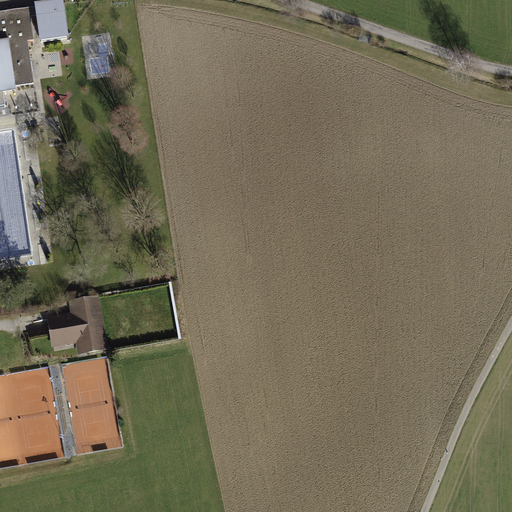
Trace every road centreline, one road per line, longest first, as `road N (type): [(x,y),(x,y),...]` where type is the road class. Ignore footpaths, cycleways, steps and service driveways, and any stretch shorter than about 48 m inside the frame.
road 1 (unclassified): [(511,71),(288,0)]
road 2 (track): [(423,511),(511,324)]
